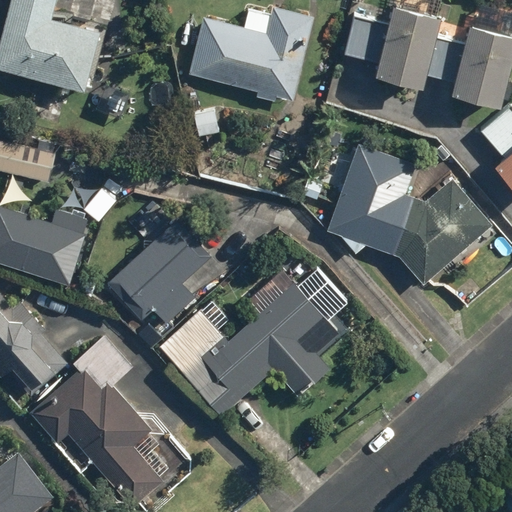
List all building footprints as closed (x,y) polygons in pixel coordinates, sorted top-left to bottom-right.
[(8,0),(0,37),(0,64),(88,83),(101,23),(57,14),(59,0),(8,0)] [(393,1),(377,72),(427,82),(443,12),(393,1)] [(201,12),(189,70),(288,92),(306,10),(270,3),(265,26),(201,12)] [(511,29),(468,20),(453,91),(507,103),(511,78),(511,29)] [(209,161),(225,154),(216,132),(223,130),(212,103),(189,112),(209,161)] [(0,137),(0,167),(48,178),(54,148),(0,137)] [(427,196),(405,188),(415,159),(357,139),(326,226),(399,252),(424,279),(491,217),(451,174),(427,196)] [(511,152),(499,164),(511,177),(511,152)] [(116,199),(101,185),(83,206),(98,220),(116,199)] [(0,205),(0,258),(72,278),(85,228),(0,205)] [(178,217),(105,279),(133,311),(149,297),(167,317),(194,294),(177,274),(206,250),(178,217)] [(161,341),(220,410),(276,363),(299,389),(329,363),(306,337),(332,316),(298,276),(229,334),(203,304),(161,341)] [(0,358),(27,390),(60,361),(0,292),(0,358)] [(133,503),(165,474),(134,439),(151,425),(90,356),(74,371),(69,366),(24,405),(54,440),(67,429),(133,503)] [(0,511),(31,511),(29,510),(53,488),(18,448),(0,463),(0,511)]
